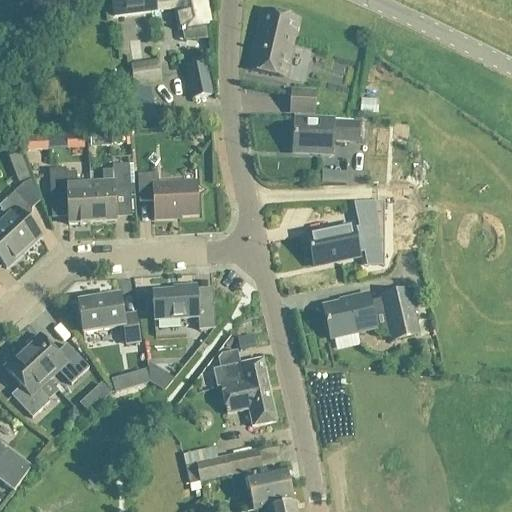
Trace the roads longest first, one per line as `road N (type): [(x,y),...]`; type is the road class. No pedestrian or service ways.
road 1 (residential): [(0,320),(64,260),(260,249)]
road 2 (residential): [(318,511),(260,249)]
road 3 (residential): [(260,249),(234,132),(234,0)]
road 4 (tertiary): [(511,66),(370,0)]
